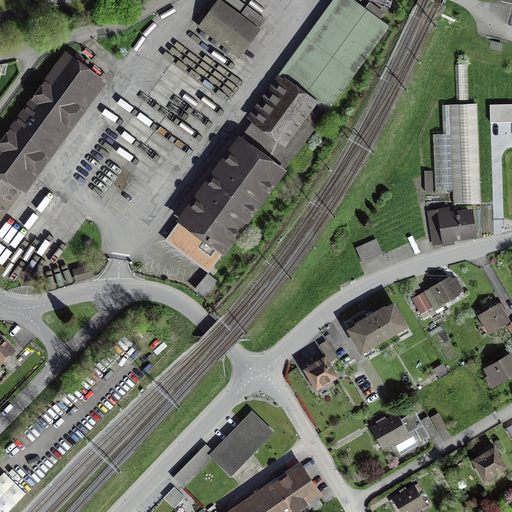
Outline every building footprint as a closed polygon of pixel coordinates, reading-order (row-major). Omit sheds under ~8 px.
[(266,20),(238,0),(224,0),(224,1),(260,27),(266,20)] [(386,28),(347,0),(341,0),(336,8),(286,77),(250,126),(283,150),(293,157),(386,28)] [(209,14),(200,27),(239,56),(248,44),(257,31),(218,2),(209,14)] [(511,5),(502,43),(502,45),(501,47),(511,49),(511,5)] [(491,43),(489,50),(500,53),(501,47),(502,45),(500,45),(491,43)] [(76,111),(99,80),(67,57),(32,103),(0,146),(0,172),(19,187),(38,162),(76,111)] [(466,69),(455,69),(456,108),(467,108),(466,69)] [(511,104),(490,105),(490,122),(511,121),(511,104)] [(478,200),(475,108),(467,108),(456,108),(446,109),(447,142),(431,143),(432,172),(433,193),(451,192),(452,201),(478,200)] [(284,168),(293,157),(283,150),(250,126),(242,137),(231,151),(200,194),(191,207),(178,224),(166,240),(187,255),(201,265),(209,271),(221,255),(284,168)] [(0,213),(6,205),(19,187),(0,172),(0,213)] [(469,209),(430,215),(434,241),(473,235),(469,209)] [(380,239),(357,249),(362,262),(385,252),(380,239)] [(90,267),(73,272),(76,282),(93,277),(90,267)] [(208,275),(202,282),(210,288),(215,282),(208,275)] [(452,278),(413,298),(421,314),(460,293),(452,278)] [(499,306),(481,316),(490,332),(508,322),(499,306)] [(392,307),(350,329),(362,352),(404,330),(392,307)] [(0,357),(10,348),(0,337),(0,380),(10,371),(0,361),(0,357)] [(511,357),(511,355),(483,372),(492,388),(511,375),(511,357)] [(316,363),(303,370),(315,391),(336,379),(324,358),(316,363)] [(398,414),(370,428),(380,446),(421,426),(414,413),(401,420),(398,414)] [(442,415),(431,420),(437,433),(448,427),(442,415)] [(269,433),(252,416),(212,456),(230,474),(269,433)] [(431,420),(421,426),(427,438),(437,433),(431,420)] [(497,450),(475,462),(485,479),(506,467),(497,450)] [(200,454),(173,480),(182,490),(209,464),(200,454)] [(298,467),(232,511),(293,511),(318,495),(298,467)] [(0,511),(9,511),(26,495),(5,474),(0,478),(0,511)] [(413,486),(392,498),(399,511),(412,511),(424,505),(413,486)] [(162,499),(173,509),(184,498),(173,488),(162,499)]
